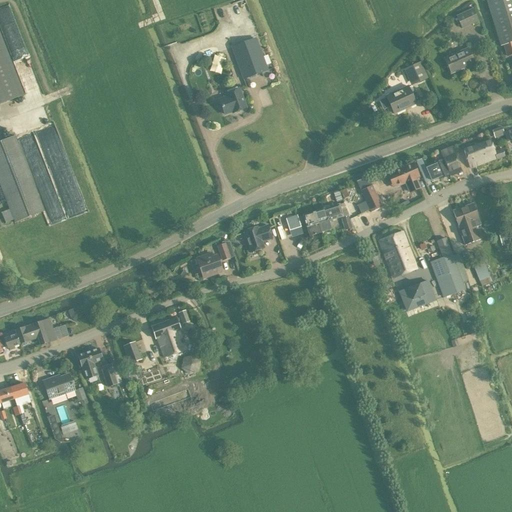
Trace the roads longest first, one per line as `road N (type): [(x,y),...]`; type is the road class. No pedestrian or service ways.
road 1 (tertiary): [(0,311),(123,265),(274,188),(511,103)]
road 2 (residential): [(0,369),(179,299),(283,271),(466,185),(511,173)]
road 3 (track): [(233,208),(154,0)]
